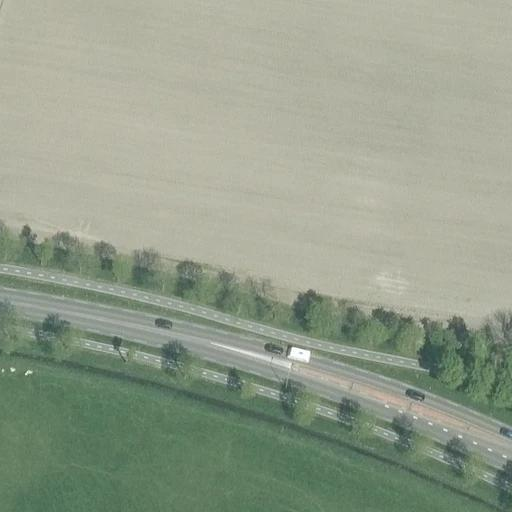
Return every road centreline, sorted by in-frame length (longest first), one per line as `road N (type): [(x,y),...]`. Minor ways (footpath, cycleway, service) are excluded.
road 1 (primary): [(140,326),(377,410),(511,470)]
road 2 (primary): [(511,436),(294,357),(140,326)]
road 3 (primary): [(140,326),(0,299)]
